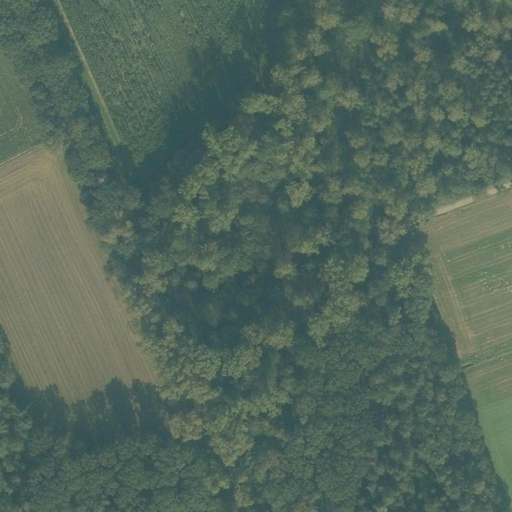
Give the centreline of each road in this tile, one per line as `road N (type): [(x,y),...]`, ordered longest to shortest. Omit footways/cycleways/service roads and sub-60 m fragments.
road 1 (track): [(243,511),(11,0)]
road 2 (unclassified): [(407,264),(398,223),(511,181)]
